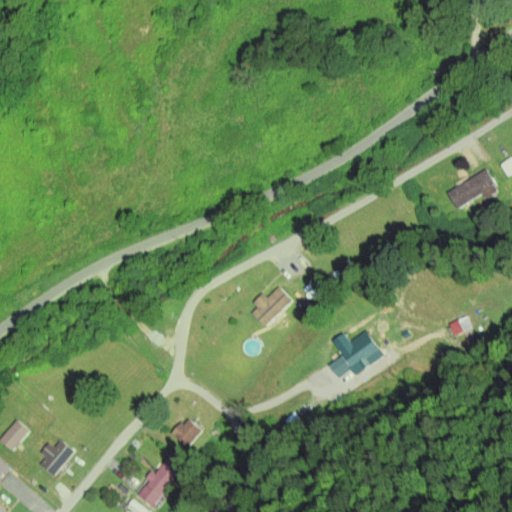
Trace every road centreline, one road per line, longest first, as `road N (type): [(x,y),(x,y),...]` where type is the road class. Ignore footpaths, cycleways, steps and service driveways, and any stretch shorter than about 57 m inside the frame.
road 1 (residential): [(63,511),(169,390),(189,306),(210,282),(511,110)]
road 2 (residential): [(0,329),(351,151),(511,36)]
road 3 (residential): [(169,390),(183,385),(238,414),(308,386)]
